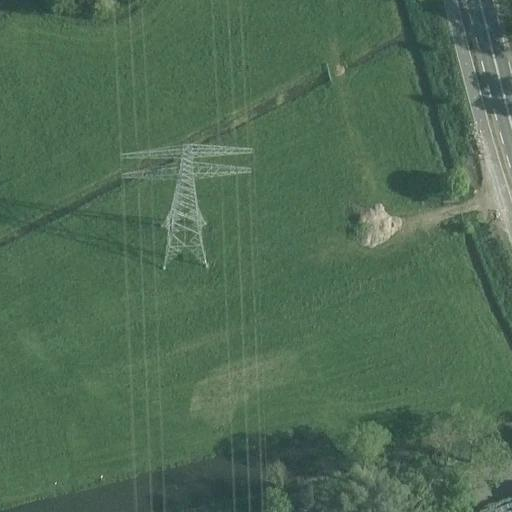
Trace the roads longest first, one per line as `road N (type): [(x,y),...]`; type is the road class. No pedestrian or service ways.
road 1 (unclassified): [(305,511),(511,470)]
road 2 (primary): [(511,131),(476,0)]
road 3 (track): [(393,228),(511,194)]
